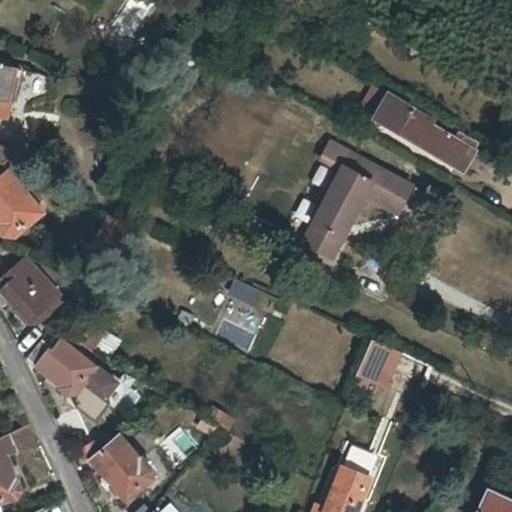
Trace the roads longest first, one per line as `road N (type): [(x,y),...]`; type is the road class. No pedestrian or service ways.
road 1 (residential): [(0,343),(81,511)]
road 2 (unknown): [(511,419),(418,376),(394,380),(381,395)]
